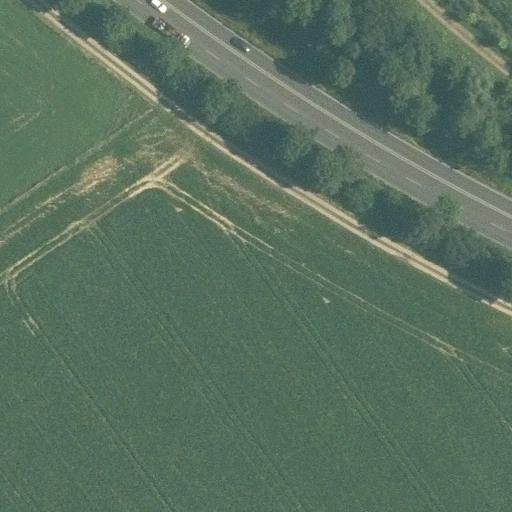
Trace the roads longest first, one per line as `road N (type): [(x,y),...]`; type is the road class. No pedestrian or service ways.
road 1 (track): [(511,307),(241,170),(24,0)]
road 2 (primary): [(511,218),(297,111),(144,0)]
